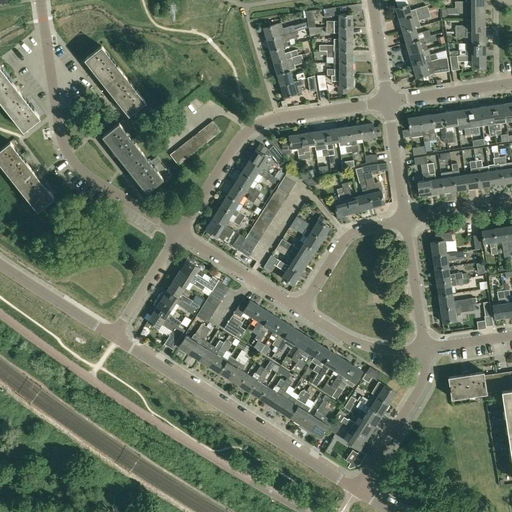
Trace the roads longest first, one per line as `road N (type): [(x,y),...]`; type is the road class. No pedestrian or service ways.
road 1 (residential): [(40,0),(67,155),(179,233)]
road 2 (unclassified): [(356,490),(114,336)]
road 3 (residential): [(387,102),(250,128),(179,233)]
road 4 (residential): [(356,490),(419,393),(426,349)]
road 5 (residential): [(301,310),(345,238),(405,219)]
road 6 (residential): [(179,233),(301,310)]
road 7 (unclassified): [(114,336),(0,261)]
road 8 (residential): [(301,310),(355,342),(426,349)]
road 9 (residential): [(426,349),(405,219)]
road 10 (residential): [(511,83),(387,102)]
road 11 (residential): [(179,233),(114,336)]
